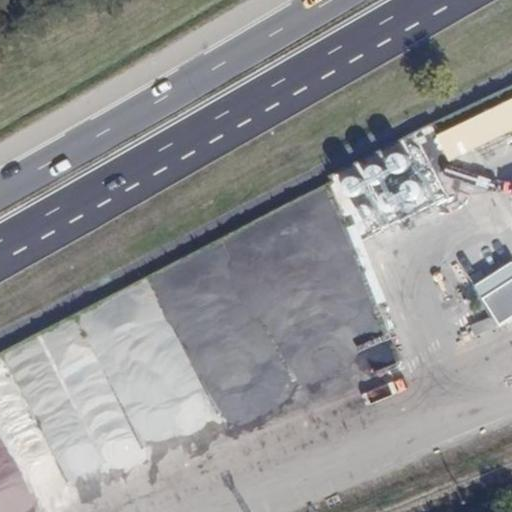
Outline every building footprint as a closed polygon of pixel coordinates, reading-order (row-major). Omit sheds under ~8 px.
[(511,100),(435,138),(448,166),(511,134),(511,100)] [(353,174),(351,175),(348,177),(347,179),(346,182),(347,185),(348,187),(350,189),(353,190),(356,190),(358,188),(360,186),(361,184),(362,181),(361,178),(359,176),(356,175),(353,174)] [(362,197),(360,199),(358,201),(357,204),(358,206),(359,209),(361,211),(363,212),(366,212),(369,211),(371,209),(372,207),(373,204),(372,201),(370,199),(368,197),(365,197),(362,197)] [(505,262),(511,257),(511,240),(497,250),(505,262)] [(511,281),(486,298),(502,323),(511,317),(511,281)] [(261,401),(292,390),(273,335),(243,345),(261,401)] [(389,336),(365,346),(375,372),(400,362),(389,336)] [(155,447),(219,410),(178,339),(114,376),(155,447)] [(13,452),(37,508),(71,494),(47,438),(13,452)]
